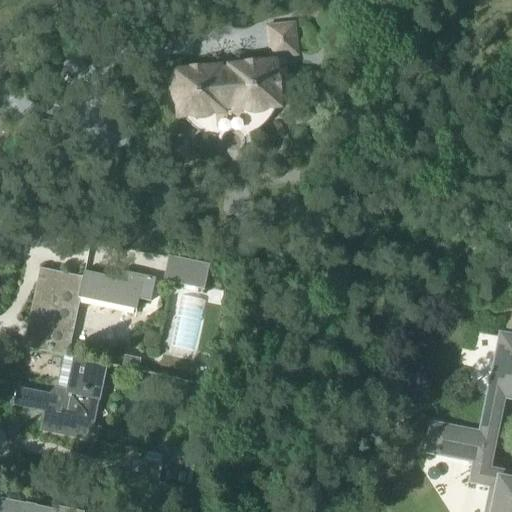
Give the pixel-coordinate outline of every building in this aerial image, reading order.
[(266,26),(270,60),(299,57),(296,23),(266,26)] [(283,112),(278,60),(171,70),(173,83),(171,90),(170,93),(171,97),(172,102),(173,105),(175,108),(176,122),(190,121),(193,122),(196,123),(200,123),(204,123),(208,122),(212,121),(215,119),(229,118),(228,114),(231,113),(232,117),(246,115),(250,117),(253,117),(257,118),(261,117),(268,115),(271,113),(283,112)] [(166,270),(163,283),(204,291),(210,265),(196,263),(184,260),(168,257),(166,270)] [(67,358),(67,357),(79,300),(137,311),(139,300),(151,302),(155,279),(122,272),(120,280),(84,273),(83,278),(40,269),(39,271),(41,271),(25,348),(23,347),(23,349),(64,357),(67,358)] [(432,425),(427,450),(476,460),(472,480),(496,484),(489,511),(511,511),(511,475),(491,471),(506,398),(511,399),(511,338),(501,337),(481,434),(432,425)] [(108,365),(67,357),(67,358),(64,357),(57,388),(56,388),(47,397),(38,395),(38,394),(19,389),(19,388),(17,388),(13,407),(15,407),(15,406),(44,412),(39,432),(41,432),(41,431),(95,442),(95,443),(97,444),(100,428),(92,427),(97,402),(100,402),(108,365)] [(139,373),(139,372),(141,360),(125,357),(122,370),(139,373)] [(155,498),(162,466),(142,461),(138,482),(133,481),(132,481),(130,493),(155,499),(155,498)] [(0,511),(73,511),(57,508),(56,511),(0,499),(0,511)]
